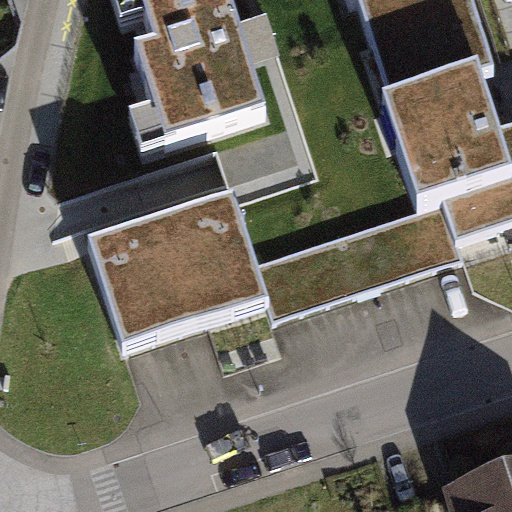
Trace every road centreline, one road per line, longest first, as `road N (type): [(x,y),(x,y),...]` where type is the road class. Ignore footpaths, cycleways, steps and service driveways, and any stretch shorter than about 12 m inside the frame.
road 1 (residential): [(511,368),(75,511)]
road 2 (track): [(0,283),(23,86),(50,0)]
